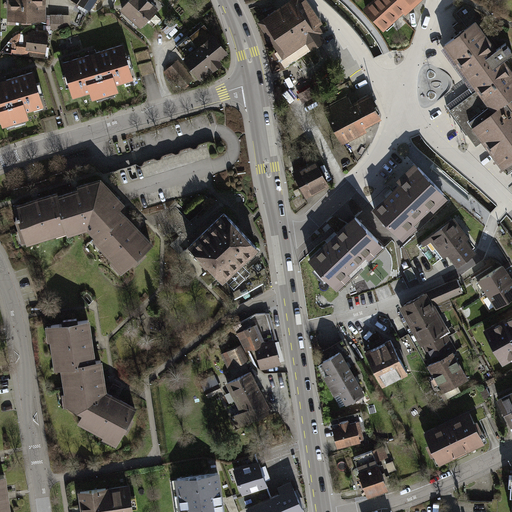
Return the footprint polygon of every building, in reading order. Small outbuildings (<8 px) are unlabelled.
[(41,0),(12,0),(12,19),(41,19),(41,0)] [(147,0),(129,0),(122,9),(140,25),(156,7),(147,0)] [(321,23),(305,0),(286,13),(269,25),(284,47),(302,35),(302,36),(303,35),(311,48),(323,40),(315,27),(321,23)] [(412,0),(375,0),(366,9),(383,27),(412,0)] [(482,19),(464,6),(458,11),(463,19),(458,22),(453,26),(459,34),(448,42),(481,87),(497,108),(509,100),(511,97),(511,74),(511,75),(501,62),(511,54),(511,51),(506,43),(502,46),(482,19)] [(463,19),(458,11),(452,14),(458,22),(463,19)] [(70,16),(51,15),(50,30),(70,23),(70,16)] [(226,53),(204,25),(177,47),(202,78),(214,68),(211,65),(226,53)] [(39,31),(32,30),(31,36),(29,36),(28,40),(27,48),(28,48),(45,51),(48,32),(40,30),(39,31)] [(27,48),(28,40),(20,39),(19,50),(13,49),(12,54),(27,55),(28,48),(27,48)] [(446,46),(478,89),(470,95),(450,110),(476,146),(483,140),(493,133),(490,128),(497,123),(511,111),(511,104),(509,100),(497,108),(481,87),(448,42),(445,44),(446,46)] [(123,45),(63,63),(67,74),(69,74),(72,84),(70,85),(73,96),(91,91),(93,98),(107,94),(107,91),(113,90),(113,92),(118,91),(116,83),(133,78),(129,67),(127,68),(123,57),(126,56),(123,45)] [(478,89),(446,46),(441,49),(469,88),(446,105),(450,110),(470,95),(478,89)] [(177,62),(169,69),(185,88),(188,85),(186,83),(191,79),(177,62)] [(33,72),(0,81),(0,118),(1,119),(3,126),(17,121),(17,118),(23,117),(24,119),(28,118),(26,111),(43,106),(39,94),(37,95),(34,84),(36,84),(33,72)] [(354,108),(348,97),(326,109),(341,138),(379,118),(367,96),(359,100),(361,103),(354,108)] [(511,111),(497,123),(511,142),(511,111)] [(493,133),(483,140),(498,159),(511,148),(511,142),(497,123),(490,128),(493,133)] [(344,141),(350,151),(362,145),(356,134),(344,141)] [(301,149),(309,163),(314,160),(306,146),(301,149)] [(511,148),(498,159),(507,173),(511,169),(511,148)] [(295,173),(306,194),(327,183),(316,162),(303,169),(300,163),(294,166),(295,173)] [(68,171),(51,176),(66,226),(67,229),(80,225),(81,229),(89,227),(93,231),(118,208),(122,203),(100,180),(91,183),(87,171),(83,166),(73,169),(74,172),(69,173),(68,171)] [(375,209),(399,235),(443,193),(418,167),(375,209)] [(14,190),(12,194),(19,215),(16,216),(21,231),(24,230),(27,241),(40,238),(40,239),(55,234),(54,230),(66,226),(51,176),(50,177),(50,179),(34,184),(35,186),(30,188),(29,185),(14,190)] [(135,226),(118,208),(93,231),(107,246),(103,249),(114,261),(115,260),(124,269),(133,261),(135,263),(145,254),(143,252),(151,244),(139,231),(137,233),(132,228),(135,226)] [(190,246),(223,280),(257,247),(224,213),(190,246)] [(355,217),(310,260),(333,284),(378,241),(355,217)] [(451,221),(419,246),(428,258),(441,248),(446,255),(449,253),(458,264),(474,251),(451,221)] [(511,279),(502,266),(480,280),(488,293),(511,279)] [(426,293),(425,294),(432,305),(462,291),(456,279),(426,293)] [(511,296),(511,281),(511,279),(488,293),(497,306),(511,296)] [(404,306),(435,361),(452,352),(452,353),(454,351),(446,337),(439,341),(439,338),(438,339),(436,335),(445,330),(432,305),(425,294),(404,306)] [(256,314),(234,326),(246,349),(251,348),(251,349),(256,348),(261,366),(280,361),(274,342),(267,314),(266,313),(265,313),(256,314)] [(511,315),(485,331),(500,357),(511,350),(511,315)] [(63,323),(51,325),(53,339),(52,339),(54,354),(59,354),(60,367),(67,366),(94,362),(92,344),(89,345),(88,338),(91,338),(88,320),(77,321),(77,318),(63,320),(63,323)] [(391,340),(366,352),(382,384),(405,373),(405,374),(408,373),(399,357),(403,355),(400,349),(396,351),(391,340)] [(279,341),(274,342),(280,361),(284,360),(279,341)] [(238,346),(224,353),(230,367),(245,360),(238,346)] [(511,350),(500,357),(503,362),(510,358),(510,359),(511,358),(511,350)] [(325,376),(330,385),(351,373),(339,352),(323,361),(330,373),(325,376)] [(467,379),(452,353),(452,352),(435,361),(429,365),(444,392),(467,379)] [(100,361),(94,362),(67,366),(69,378),(64,379),(67,395),(68,394),(69,405),(84,413),(92,399),(99,403),(105,392),(104,384),(101,385),(100,378),(103,378),(100,361)] [(250,372),(228,383),(236,400),(237,400),(242,412),(232,417),(237,427),(269,411),(250,372)] [(340,391),(347,403),(363,393),(351,373),(330,385),(335,393),(340,391)] [(206,389),(217,384),(214,378),(202,384),(205,390),(206,389)] [(220,391),(217,384),(206,389),(210,396),(220,391)] [(114,396),(105,392),(99,403),(92,399),(84,413),(82,418),(93,424),(91,428),(105,435),(106,434),(118,441),(123,430),(126,431),(133,419),(130,418),(135,408),(119,399),(118,402),(112,399),(114,396)] [(511,393),(499,400),(511,424),(511,423),(511,393)] [(444,424),(425,433),(435,454),(437,453),(440,460),(445,457),(452,454),(453,456),(469,448),(468,446),(475,443),(480,440),(477,434),(479,433),(470,414),(445,426),(444,424)] [(341,426),(334,428),(338,445),(359,440),(355,422),(349,424),(348,420),(340,422),(341,426)] [(482,431),(479,433),(477,434),(480,440),(475,443),(477,446),(487,441),(482,431)] [(358,467),(355,469),(357,474),(360,473),(364,482),(361,483),(363,488),(366,487),(368,494),(387,487),(376,461),(386,457),(382,447),(354,457),(358,467)] [(447,461),(445,457),(440,460),(437,453),(435,454),(432,455),(436,465),(447,461)] [(260,465),(236,474),(242,492),(267,484),(260,465)] [(223,511),(218,472),(177,478),(181,505),(176,506),(176,511),(181,510),(181,511),(223,511)] [(0,476),(0,511),(9,511),(8,499),(5,499),(4,493),(7,492),(4,476),(0,476)] [(281,494),(248,510),(248,511),(297,511),(303,509),(291,482),(278,488),(281,494)] [(106,488),(80,492),(82,505),(86,504),(86,511),(131,511),(131,508),(132,508),(131,496),(130,497),(128,486),(106,489),(106,488)]
